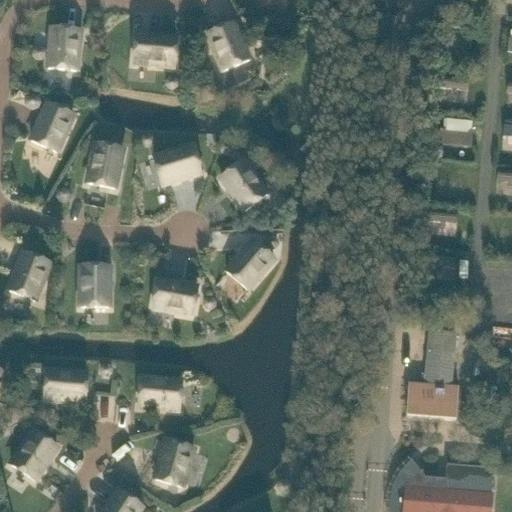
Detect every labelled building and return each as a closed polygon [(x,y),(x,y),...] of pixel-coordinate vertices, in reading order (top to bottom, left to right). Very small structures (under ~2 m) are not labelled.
[(223,74),(249,63),(233,26),(207,37),(223,74)] [(76,74),(80,34),(52,31),(48,71),(76,74)] [(174,69),(176,41),(136,38),(134,66),(174,69)] [(57,155),(73,118),(47,107),(31,143),(57,155)] [(115,191),(123,152),(95,147),(87,186),(115,191)] [(162,187),(200,176),(192,149),(154,161),(162,187)] [(244,213),(267,197),(244,164),(221,181),(244,213)] [(247,292),(274,262),(253,244),(226,274),(247,292)] [(35,303),(50,266),(23,256),(9,293),(35,303)] [(109,310),(109,270),(81,269),(81,309),(109,310)] [(192,318),(197,290),(158,283),(153,311),(192,318)] [(451,386),(455,337),(429,335),(425,384),(451,386)] [(84,405),(87,377),(47,373),(45,401),(84,405)] [(179,413),(181,385),(141,381),(139,409),(179,413)] [(456,423),(458,389),(409,386),(406,420),(456,423)] [(34,483),(57,450),(34,434),(11,467),(34,483)] [(182,490),(193,452),(167,443),(155,482),(182,490)] [(390,499),(389,508),(389,511),(488,511),(492,472),(447,468),(446,489),(445,499),(433,498),(435,481),(425,480),(418,471),(417,472),(418,473),(411,482),(400,474),(395,482),(392,490),(390,499)] [(139,511),(142,509),(118,493),(105,511),(139,511)]
